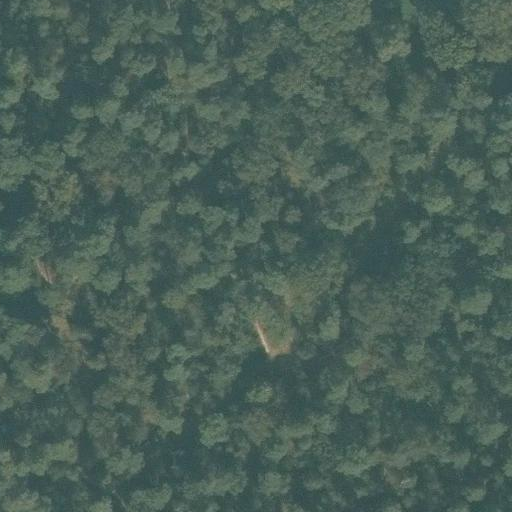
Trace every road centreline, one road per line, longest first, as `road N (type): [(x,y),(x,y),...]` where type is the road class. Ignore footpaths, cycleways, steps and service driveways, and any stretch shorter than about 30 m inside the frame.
road 1 (track): [(280,359),(511,53)]
road 2 (track): [(280,359),(80,511)]
